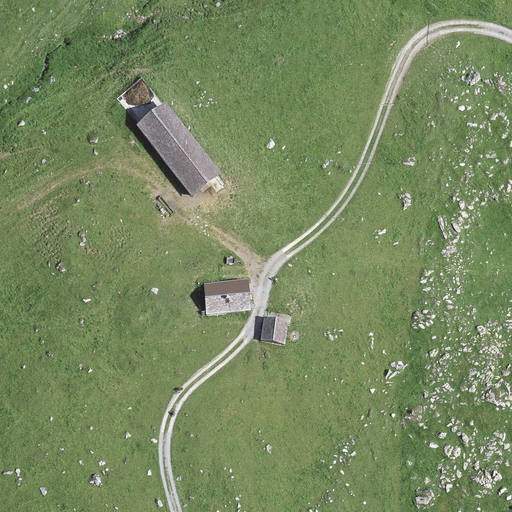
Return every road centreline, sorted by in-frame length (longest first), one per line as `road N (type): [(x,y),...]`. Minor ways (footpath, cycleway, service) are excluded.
road 1 (track): [(511,35),(448,22),(411,48),(353,191),(268,276),(257,326),(186,387),(161,449),(174,511)]
road 2 (track): [(268,276),(129,165),(90,163),(0,215)]
